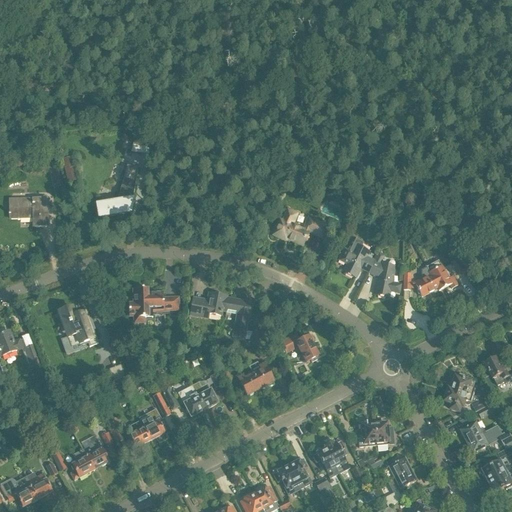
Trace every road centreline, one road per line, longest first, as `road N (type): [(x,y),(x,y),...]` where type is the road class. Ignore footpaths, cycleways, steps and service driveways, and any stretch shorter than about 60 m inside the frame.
road 1 (residential): [(0,295),(131,254),(242,263),(299,285),(356,323),(391,368)]
road 2 (residential): [(115,511),(391,368)]
road 3 (residential): [(467,511),(391,368)]
road 4 (residential): [(391,368),(511,303)]
